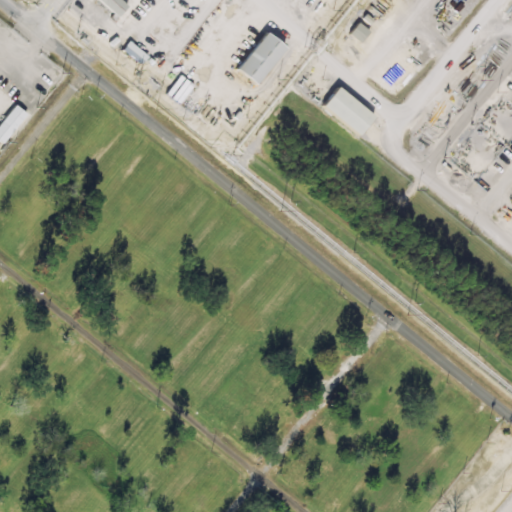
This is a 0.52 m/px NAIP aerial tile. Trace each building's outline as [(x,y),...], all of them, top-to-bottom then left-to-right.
[(98,0),(117,17),(127,5),(120,0),(98,0)] [(348,33),(360,42),(369,31),(357,22),(348,33)] [(249,81),(231,66),(260,32),(278,47),(249,81)] [(366,113),(353,131),(318,104),(332,86),(366,113)] [(0,121),(0,141),(0,142),(26,114),(15,105),(0,121)]
